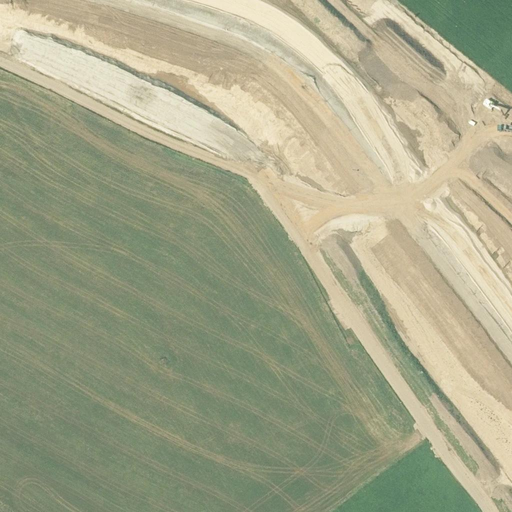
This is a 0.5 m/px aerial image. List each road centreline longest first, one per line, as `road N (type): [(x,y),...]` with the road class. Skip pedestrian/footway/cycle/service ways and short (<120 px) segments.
road 1 (unclassified): [(174,0),(276,37),(310,62),(511,327)]
road 2 (track): [(511,503),(415,388),(421,370),(444,378)]
